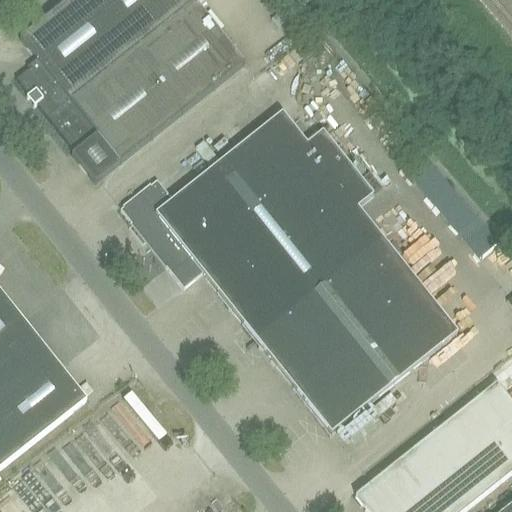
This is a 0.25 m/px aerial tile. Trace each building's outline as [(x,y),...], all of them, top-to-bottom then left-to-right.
[(96,186),(121,167),(246,66),(197,5),(203,0),(72,0),(21,41),(38,62),(28,69),(30,72),(17,82),(31,99),(33,98),(39,105),(37,106),(76,155),(72,157),(96,186)] [(308,55),(288,67),(296,80),(316,68),(308,55)] [(330,438),(458,336),(358,210),(372,199),(322,136),(307,147),(282,115),(172,203),(157,184),(120,213),(142,240),(144,238),(153,249),(150,251),(183,292),(202,277),(330,438)] [(0,471),(86,403),(0,294),(0,471)] [(365,511),(468,511),(511,477),(511,406),(496,386),(355,499),(365,511)]
